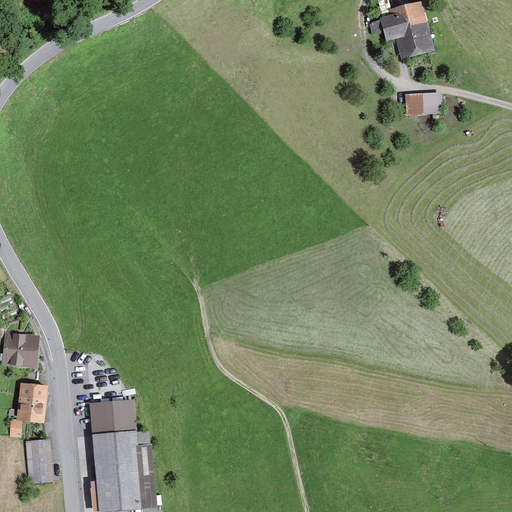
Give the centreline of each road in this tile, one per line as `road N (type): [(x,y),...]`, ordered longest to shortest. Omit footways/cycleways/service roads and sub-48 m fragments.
road 1 (tertiary): [(0,241),(57,349),(72,511)]
road 2 (tertiary): [(151,0),(25,74),(0,102)]
